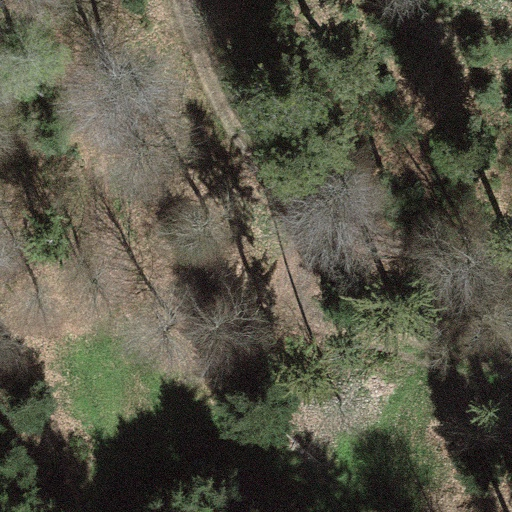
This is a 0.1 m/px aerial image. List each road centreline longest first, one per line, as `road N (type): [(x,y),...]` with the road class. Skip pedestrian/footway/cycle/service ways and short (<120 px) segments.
road 1 (track): [(511,259),(428,253),(308,203),(234,155),(188,101),(156,0)]
road 2 (track): [(511,384),(326,320),(298,274),(308,203)]
